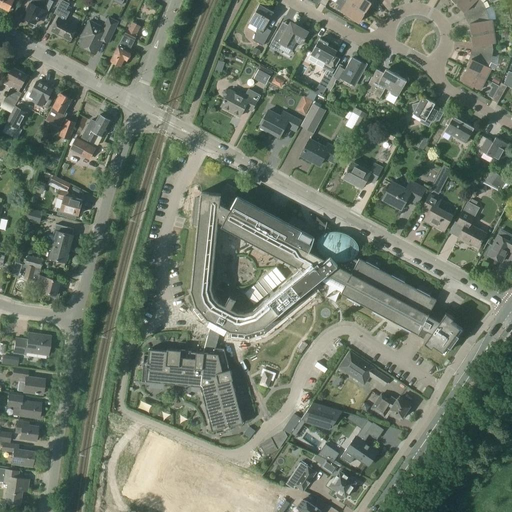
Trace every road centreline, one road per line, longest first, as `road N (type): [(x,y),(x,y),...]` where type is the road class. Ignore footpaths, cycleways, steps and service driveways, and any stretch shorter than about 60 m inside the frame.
road 1 (residential): [(511,307),(135,105)]
road 2 (secondary): [(380,511),(511,320)]
road 3 (residential): [(74,319),(135,105)]
road 4 (residential): [(48,511),(74,319)]
road 5 (residential): [(135,105),(0,33)]
road 6 (residential): [(432,68),(447,38),(426,11),(394,16),(382,45)]
